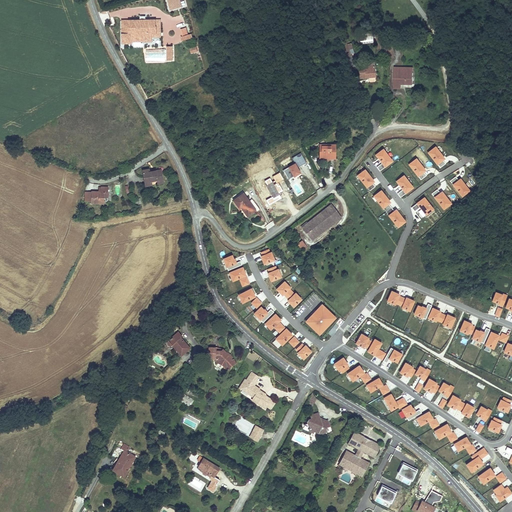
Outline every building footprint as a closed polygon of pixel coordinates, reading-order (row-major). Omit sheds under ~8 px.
[(180,0),(167,0),(170,9),(182,6),(180,0)] [(155,18),(121,19),(121,42),(131,42),(131,40),(151,40),(151,36),(151,32),(156,31),(155,25),(155,18)] [(159,18),(155,18),(155,25),(156,31),(151,32),(151,36),(159,35),(159,18)] [(182,40),(191,38),(188,24),(179,26),(182,40)] [(407,39),(388,42),(390,49),(408,47),(407,39)] [(353,55),(351,48),(344,51),(347,58),(353,55)] [(369,68),(361,69),(361,79),(369,79),(369,77),(378,76),(378,63),(369,63),(369,68)] [(393,66),(392,88),(400,88),(400,84),(412,84),(412,66),(393,66)] [(318,146),(317,158),(329,161),(334,161),(335,147),(318,146)] [(444,159),(435,147),(428,153),(440,168),(445,163),(443,160),(444,159)] [(382,163),(376,167),(379,171),(392,161),(383,149),(376,155),(382,163)] [(425,170),(416,159),(409,164),(421,180),(426,175),(423,172),(425,170)] [(289,179),(301,172),(296,163),(283,170),(289,179)] [(149,168),(142,169),(145,186),(152,185),(151,181),(157,180),(157,184),(165,183),(162,168),(150,170),(149,168)] [(365,170),(357,175),(369,191),(375,187),(372,183),(374,181),(365,170)] [(402,189),(397,193),(400,197),(413,187),(403,175),(396,181),(402,189)] [(462,196),(469,190),(460,179),(458,180),(455,177),(450,181),(462,196)] [(91,190),(91,191),(91,201),(91,204),(104,204),(105,197),(108,197),(108,186),(101,186),(101,187),(98,187),(98,191),(91,190)] [(373,196),(386,212),(391,207),(388,204),(390,202),(381,190),(373,196)] [(443,209),(451,203),(441,192),(440,193),(437,190),(431,194),(443,209)] [(247,216),(256,209),(250,201),(243,192),(233,200),(239,209),(241,208),(247,216)] [(433,209),(424,197),(411,207),(414,211),(419,207),(421,209),(425,215),(426,215),(433,209)] [(252,199),(250,201),(256,209),(258,208),(252,199)] [(330,204),(300,227),(311,241),(341,217),(330,204)] [(391,207),(386,212),(398,227),(405,221),(396,209),(394,211),(391,207)] [(301,240),(296,244),(302,252),(307,248),(301,240)] [(262,256),(261,256),(264,264),(274,260),(271,252),(270,253),(268,249),(261,252),(262,256)] [(223,258),(228,270),(242,265),(240,261),(236,263),(234,259),(232,255),(223,258)] [(276,270),(275,266),(268,269),(269,273),(268,273),(271,281),(281,277),(278,269),(276,270)] [(232,281),(246,275),(243,267),(229,273),(232,281)] [(243,286),(249,283),(247,277),(240,280),(243,286)] [(283,294),(286,297),(292,291),(289,288),(290,287),(284,281),(277,289),(282,295),(283,294)] [(242,303),(255,296),(251,288),(238,295),(242,303)] [(292,291),(286,297),(289,300),(288,301),(293,307),(301,299),(296,293),(295,294),(292,291)] [(396,303),(399,304),(402,297),(399,296),(399,294),(392,291),(387,301),(395,304),(396,303)] [(499,305),(503,306),(507,296),(503,294),(502,295),(496,292),(492,301),(499,303),(499,305)] [(402,297),(399,304),(402,306),(402,307),(410,311),(414,301),(406,297),(406,299),(402,297)] [(256,308),(261,303),(257,298),(252,303),(256,308)] [(418,305),(414,314),(426,319),(432,305),(428,304),(426,308),(422,306),(422,307),(418,305)] [(311,322),(308,324),(317,332),(319,329),(322,332),(333,319),(331,317),(333,315),(325,307),(322,309),(320,306),(316,310),(317,312),(315,315),(313,313),(308,319),(311,322)] [(254,313),(263,322),(274,312),(271,309),(267,312),(264,309),(264,310),(261,307),(254,313)] [(436,320),(440,322),(443,314),(439,313),(440,311),(432,308),(428,318),(436,321),(436,320)] [(270,330),(281,320),(275,314),(265,324),(270,330)] [(443,314),(440,322),(443,323),(443,324),(451,328),(455,318),(447,314),(446,316),(443,314)] [(464,320),(460,330),(468,334),(468,332),(472,334),(475,327),(471,325),(472,324),(464,320)] [(280,332),(285,327),(280,323),(275,327),(280,332)] [(335,330),(332,328),(328,333),(332,336),(336,331),(335,330)] [(476,330),(472,338),(484,343),(490,329),(486,328),(484,332),(480,330),(480,331),(476,330)] [(292,335),(286,329),(276,339),(282,345),(292,335)] [(170,345),(172,345),(181,356),(191,348),(181,337),(183,335),(178,330),(175,333),(168,339),(167,340),(167,343),(168,344),(170,345)] [(490,347),(493,348),(499,335),(491,332),(485,345),(486,345),(490,347)] [(502,333),(499,340),(505,342),(508,336),(502,333)] [(364,346),(367,348),(371,341),(368,339),(369,338),(361,334),(356,343),(363,347),(364,346)] [(294,346),(299,342),(294,337),(289,342),(294,346)] [(375,339),(368,351),(374,355),(381,343),(375,339)] [(297,353),(303,359),(311,351),(305,345),(304,346),(302,343),(296,349),(299,352),(297,353)] [(219,345),(210,344),(210,348),(208,348),(208,355),(215,355),(215,352),(219,352),(219,355),(218,356),(218,358),(227,368),(232,363),(234,365),(238,361),(230,353),(232,352),(226,346),(219,346),(219,345)] [(397,362),(402,354),(391,348),(383,361),(387,363),(389,359),(393,361),(393,360),(397,362)] [(376,356),(382,359),(385,353),(379,350),(376,356)] [(340,370),(342,373),(349,368),(347,365),(348,364),(343,357),(334,364),(339,371),(340,370)] [(408,375),(411,377),(415,370),(412,368),(413,367),(405,363),(400,372),(407,376),(408,375)] [(364,373),(359,365),(347,374),(352,381),(364,373)] [(421,377),(420,379),(425,381),(430,371),(427,368),(426,369),(420,366),(415,374),(421,377)] [(244,385),(245,386),(250,385),(254,388),(252,391),(256,393),(255,397),(260,400),(260,399),(269,404),(270,403),(273,405),(278,398),(267,391),(268,390),(266,389),(264,391),(261,390),(262,385),(257,381),(260,377),(259,376),(252,372),(249,376),(247,376),(246,378),(247,381),(244,382),(244,384),(244,385)] [(361,377),(365,383),(371,379),(367,373),(361,377)] [(382,385),(379,378),(366,385),(370,392),(382,385)] [(432,391),(435,393),(439,386),(436,384),(436,383),(429,379),(424,388),(431,393),(432,391)] [(445,394),(444,395),(448,398),(454,387),(450,385),(449,386),(443,383),(439,391),(445,394)] [(380,388),(383,394),(389,391),(386,385),(380,388)] [(399,408),(406,404),(403,398),(395,402),(391,394),(384,398),(390,410),(397,406),(399,408)] [(192,400),(184,395),(181,399),(189,404),(192,400)] [(455,408),(459,410),(463,403),(459,401),(460,399),(453,395),(447,405),(455,409),(455,408)] [(509,404),(511,400),(504,397),(502,400),(501,400),(497,408),(507,412),(511,404),(509,404)] [(463,403),(459,410),(462,411),(461,413),(468,417),(474,408),(467,403),(466,405),(463,403)] [(421,413),(419,409),(415,412),(413,408),(412,408),(410,405),(402,409),(408,420),(421,413)] [(481,406),(476,414),(482,418),(482,419),(486,421),(492,411),(488,409),(487,410),(481,406)] [(416,418),(420,425),(433,418),(429,411),(416,418)] [(317,413),(310,415),(310,419),(309,419),(308,419),(307,420),(306,420),(306,421),(306,422),(306,423),(307,425),(309,426),(307,429),(311,432),(313,428),(317,430),(316,431),(318,432),(317,434),(320,435),(321,433),(324,433),(323,428),(325,427),(328,427),(326,421),(320,422),(317,413)] [(500,424),(501,420),(494,417),(493,421),(491,420),(488,428),(498,432),(501,425),(500,424)] [(429,422),(433,428),(439,425),(435,419),(429,422)] [(451,432),(447,424),(434,431),(439,439),(451,432)] [(258,442),(264,429),(256,425),(249,437),(258,442)] [(364,437),(353,431),(347,443),(358,449),(364,437)] [(451,442),(457,438),(453,433),(448,436),(451,442)] [(369,439),(364,437),(358,449),(363,452),(369,439)] [(470,444),(466,437),(454,444),(458,451),(470,444)] [(381,445),(369,439),(363,452),(374,458),(381,445)] [(130,447),(124,443),(120,449),(123,450),(124,450),(125,451),(127,451),(130,447)] [(470,454),(476,450),(472,445),(466,448),(470,454)] [(471,456),(473,459),(466,464),(471,471),(483,463),(480,459),(487,454),(483,448),(471,456)] [(125,451),(124,450),(123,450),(117,461),(119,462),(125,451)] [(345,450),(340,460),(364,473),(369,462),(360,457),(355,455),(345,450)] [(117,461),(112,470),(124,477),(136,456),(127,451),(125,451),(119,462),(117,461)] [(208,472),(208,471),(211,473),(212,471),(214,473),(216,470),(218,472),(222,466),(206,455),(199,465),(205,469),(204,470),(208,472)] [(364,473),(340,460),(338,464),(362,477),(364,473)] [(409,466),(410,465),(403,462),(399,472),(413,479),(417,470),(409,466)] [(495,475),(490,468),(478,476),(483,483),(495,475)] [(399,472),(398,473),(412,480),(413,479),(399,472)] [(496,476),(500,482),(506,478),(502,472),(496,476)] [(499,501),(511,493),(507,487),(504,489),(501,484),(493,489),(496,494),(495,495),(499,501)] [(382,486),(378,494),(392,501),(396,492),(390,489),(390,490),(382,486)] [(414,511),(417,511),(418,511),(431,511),(434,507),(432,505),(433,502),(439,501),(442,496),(431,490),(424,501),(421,499),(419,502),(416,500),(410,510),(414,511)] [(378,494),(377,496),(391,503),(392,501),(378,494)]
